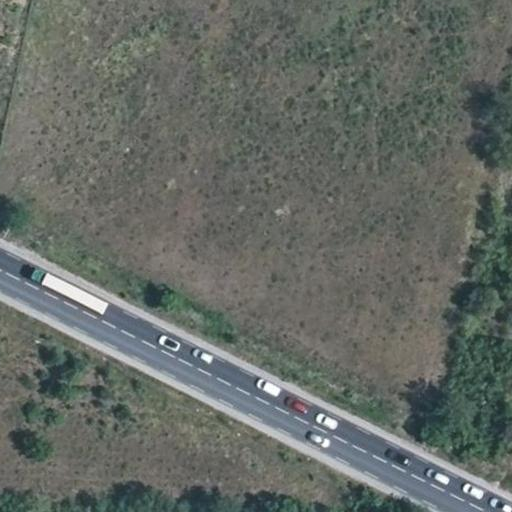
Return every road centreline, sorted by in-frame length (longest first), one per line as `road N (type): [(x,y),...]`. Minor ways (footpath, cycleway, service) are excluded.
road 1 (trunk): [(511,403),(337,301),(0,142)]
road 2 (primary): [(0,269),(496,511)]
road 3 (trunk): [(0,305),(428,511)]
